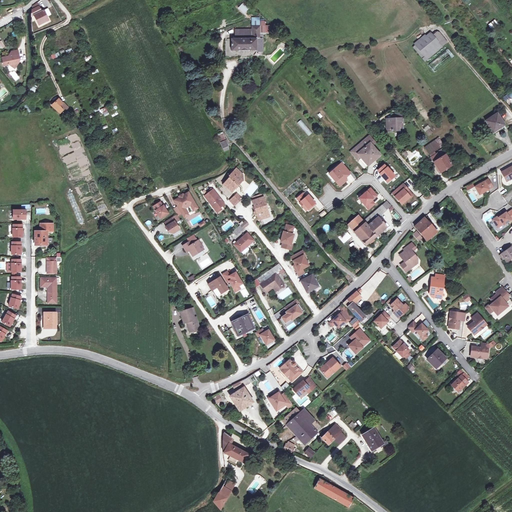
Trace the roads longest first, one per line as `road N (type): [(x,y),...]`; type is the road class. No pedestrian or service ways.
road 1 (residential): [(381,511),(196,399)]
road 2 (residential): [(0,354),(94,356),(196,399)]
road 3 (residential): [(305,330),(196,399)]
